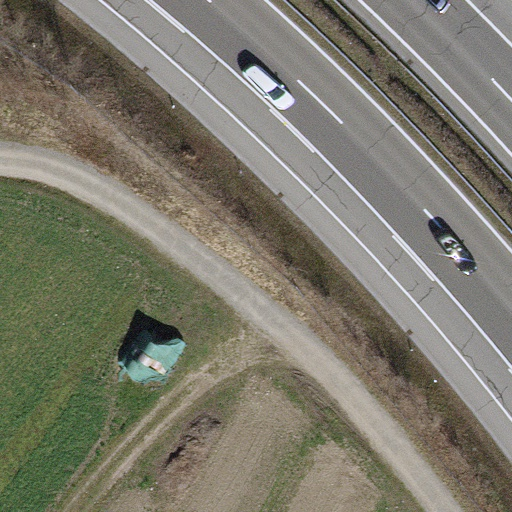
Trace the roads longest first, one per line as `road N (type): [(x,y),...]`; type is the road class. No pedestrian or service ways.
road 1 (track): [(444,511),(375,420),(147,218),(74,175),(0,159)]
road 2 (motorway): [(207,0),(333,114),(511,309)]
road 3 (track): [(375,420),(301,441),(236,511)]
road 4 (motorway): [(511,96),(416,0)]
